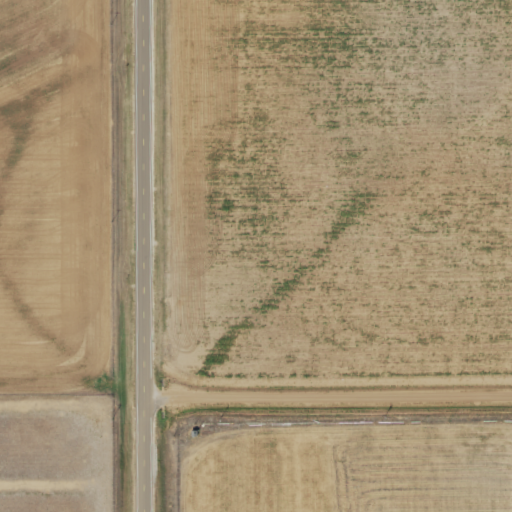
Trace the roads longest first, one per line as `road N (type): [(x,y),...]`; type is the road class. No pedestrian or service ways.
road 1 (primary): [(144,511),(142,0)]
road 2 (residential): [(144,411),(511,406)]
